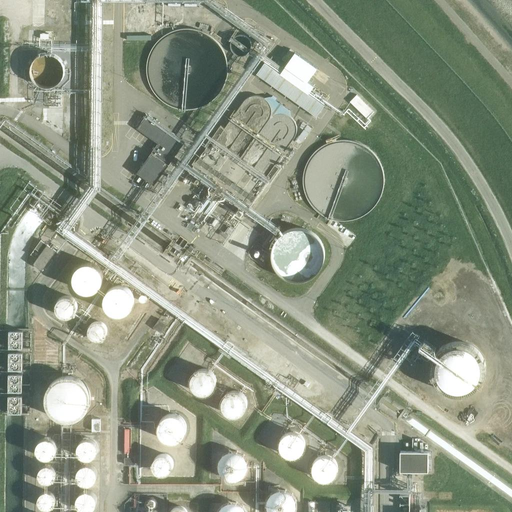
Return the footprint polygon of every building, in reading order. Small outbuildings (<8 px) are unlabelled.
[(35,0),(35,22),(42,22),(42,28),(47,28),(47,0),(35,0)] [(187,0),(187,11),(200,11),(200,0),(198,0),(187,0)] [(348,104),(370,121),(379,110),(357,93),(348,104)] [(151,153),(168,165),(185,142),(146,115),(137,128),(158,143),(151,153)] [(308,124),(297,142),(302,145),(313,127),(308,124)] [(168,165),(151,153),(131,181),(148,193),(168,165)] [(243,215),(249,209),(244,203),(238,209),(243,215)] [(68,218),(63,227),(78,234),(83,224),(68,218)] [(49,262),(62,246),(53,239),(40,256),(49,262)] [(38,257),(35,263),(46,269),(49,263),(38,257)] [(103,279),(103,276),(103,272),(102,269),(100,267),(98,264),(95,262),(92,260),(89,260),(86,259),(84,260),(81,261),(77,263),(75,265),(73,267),(72,270),(71,273),(71,276),(71,279),(72,282),(73,285),(75,287),(78,289),(81,291),(84,292),(87,292),(90,292),(93,291),(96,289),(98,288),(100,285),(102,282),(103,279)] [(132,301),(132,298),(132,296),(131,293),(130,290),(129,288),(126,286),(123,284),(120,283),(118,283),(115,283),(112,284),(109,285),(107,287),(105,289),(103,292),(102,295),(102,298),(102,301),(103,303),(104,306),(106,308),(108,310),(111,312),(115,313),(117,313),(119,313),(123,312),(125,311),(128,309),(130,307),(131,304),(132,301)] [(76,309),(77,307),(76,305),(76,302),(75,301),(73,299),(72,297),(70,296),(66,295),(62,295),(60,296),(57,298),(55,300),(54,301),(54,304),(53,306),(53,308),(54,310),(55,312),(56,315),(60,317),(64,318),(66,318),(69,318),(71,316),(73,315),(75,313),(76,311),(76,309)] [(106,334),(106,332),(106,330),(105,328),(103,325),(101,323),(98,322),(96,322),(94,322),(92,323),(89,325),(87,328),(87,331),(87,335),(88,337),(89,338),(90,339),(92,341),(96,341),(97,341),(100,341),(103,339),(105,336),(106,334)] [(483,370),(484,365),(483,360),(482,356),(480,351),(477,347),(472,344),(469,342),(463,340),(458,339),(453,339),(448,341),(443,344),(439,347),(435,351),(433,355),(432,360),(431,365),(432,370),(433,375),(435,379),(438,383),(442,387),(447,390),(452,391),(457,392),(462,391),(467,390),(471,388),(476,384),(479,380),(482,376),(483,370)] [(213,381),(214,378),(213,375),(213,373),(211,371),(210,369),(206,366),(204,366),(201,365),(197,366),(195,367),(193,368),(191,370),(189,373),(189,375),(188,378),(188,380),(189,382),(191,386),(193,388),(195,389),(197,390),(200,391),(202,391),(205,390),(207,389),(210,387),(211,385),(213,383),(213,381)] [(90,401),(91,396),(90,391),(89,387),(87,383),(84,379),(81,376),(77,374),(72,373),(67,372),(63,373),(58,374),(54,376),(51,379),(48,383),(46,387),(44,390),(44,395),(44,399),(45,404),(47,408),(50,412),(55,415),(58,417),(62,419),(66,419),(71,419),(75,418),(79,416),(84,413),(87,409),(89,405),(90,401)] [(246,404),(246,402),(246,400),(245,397),(244,395),(242,393),(239,391),(236,390),(234,390),(232,390),(229,391),(225,393),(224,395),(222,397),(221,401),(222,404),(222,406),(225,410),(226,412),(228,413),(231,414),(233,414),(235,414),(238,413),(240,412),(242,411),(244,409),(245,406),(246,404)] [(185,430),(185,427),(185,424),(184,421),(183,419),(181,417),(180,415),(177,414),(175,413),(172,412),(169,412),(166,413),(163,414),(161,416),(159,418),(157,421),(156,423),(156,426),(156,429),(157,432),(158,434),(160,436),(161,438),(164,440),(166,441),(170,442),(173,441),(175,441),(178,440),(181,438),(182,436),(184,433),(185,430)] [(304,445),(304,443),(304,440),(303,438),(302,435),(301,433),(297,431),(296,430),(292,429),(290,429),(287,430),(285,431),(282,433),(280,435),(279,437),(278,440),(278,442),(278,445),(279,447),(280,450),(281,452),(283,453),(285,454),(288,456),(290,456),(293,456),(295,455),(297,454),(300,452),(302,450),(303,448),(304,445)] [(57,447),(57,444),(56,441),(55,438),(53,436),(51,435),(48,434),(45,434),(44,435),(42,436),(40,437),(39,438),(38,440),(37,444),(38,448),(39,451),(41,452),(43,453),(46,454),(50,454),(52,453),(54,452),(55,450),(56,448),(57,447)] [(97,447),(98,445),(97,441),(95,438),(92,436),(90,435),(88,435),(85,435),(83,436),(81,437),(80,438),(79,440),(78,442),(78,444),(78,448),(80,451),(81,452),(83,453),(87,455),(89,454),(91,454),(94,452),(96,451),(97,449),(97,447)] [(414,471),(435,471),(435,443),(407,443),(407,448),(403,448),(402,467),(414,467),(414,471)] [(246,467),(246,463),(246,460),(245,457),(244,455),(242,452),(239,450),(237,449),(233,448),(231,448),(228,448),(224,449),(223,450),(220,452),(217,455),(216,457),(215,460),(215,463),(215,466),(216,469),(217,472),(219,474),(222,477),(225,478),(227,479),(230,479),(233,479),(237,478),(239,477),(242,475),(244,472),(245,470),(246,467)] [(337,468),(337,465),(336,461),(335,459),(334,457),(332,455),(329,454),(327,453),(325,453),(322,453),(320,453),(318,455),(316,456),(314,458),(313,460),(312,463),(312,465),(312,470),(314,472),(315,474),(316,475),(319,477),(322,478),(324,478),(326,478),(329,477),(331,477),(333,475),(335,473),(336,470),(337,468)] [(173,466),(174,464),(173,462),(173,460),(171,457),(168,455),(165,454),(162,455),(158,457),(156,460),(155,462),(155,464),(155,465),(156,468),(158,470),(160,472),(164,473),(167,473),(169,472),(170,471),(172,469),(173,468),(173,466)] [(58,474),(58,471),(58,468),(56,466),(54,464),(51,463),(49,463),(47,464),(44,466),(43,468),(42,471),(43,474),(44,477),(47,479),(50,479),(53,479),(56,477),(58,474)] [(97,474),(97,471),(97,468),(96,466),(95,465),(93,463),(90,463),(86,463),(84,465),(82,468),(81,471),(81,472),(82,474),(84,476),(86,478),(89,479),(92,478),(95,477),(97,474)] [(187,474),(187,492),(200,493),(201,474),(187,474)] [(295,506),(295,503),(295,499),(294,497),(293,494),(291,492),(289,490),(286,489),(282,487),(280,487),(278,487),(274,488),(271,490),(269,492),(267,494),(266,496),(265,499),(265,502),(265,505),(266,508),(267,510),(267,511),(291,511),(292,511),(294,509),(295,506)] [(57,499),(58,496),(58,494),(56,491),(53,489),(50,488),(46,489),(44,491),(42,493),(42,496),(42,499),(44,502),(45,503),(47,504),(50,504),(53,504),(56,502),(57,499)] [(99,500),(99,497),(99,494),(97,491),(96,490),(94,489),(91,489),(89,489),(87,490),(85,492),(84,494),(83,497),(84,500),(85,502),(87,504),(88,504),(91,505),(94,504),(96,504),(97,502),(99,500)] [(244,511),(245,511),(244,509),(243,507),(241,504),(239,502),(236,501),(233,500),(230,499),(228,500),(224,500),(221,502),(219,504),(217,506),(215,509),(215,511),(214,511),(244,511)]
